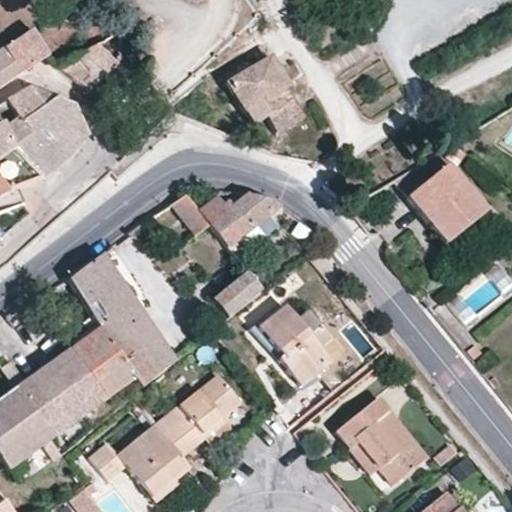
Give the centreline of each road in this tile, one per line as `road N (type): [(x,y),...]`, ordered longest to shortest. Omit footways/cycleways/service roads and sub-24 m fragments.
road 1 (residential): [(511,446),(349,247),(304,201),(252,174),(202,167),(159,180),(0,300)]
road 2 (track): [(271,0),(355,142),(366,146),(511,60)]
